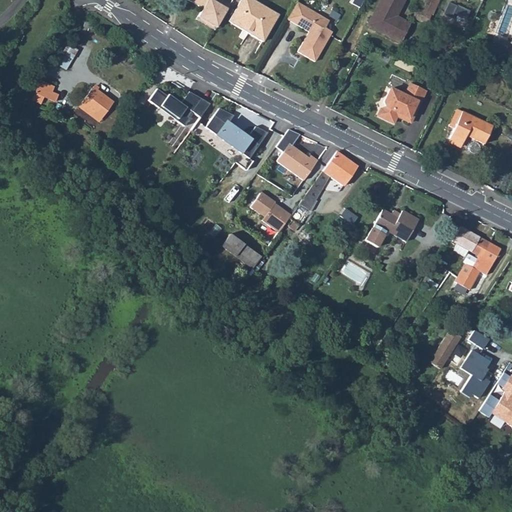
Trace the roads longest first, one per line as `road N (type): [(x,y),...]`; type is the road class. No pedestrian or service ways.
road 1 (track): [(511,475),(397,390),(189,265),(94,153),(32,115),(12,115)]
road 2 (tertiary): [(511,221),(220,77),(103,0)]
road 3 (track): [(83,0),(12,115)]
